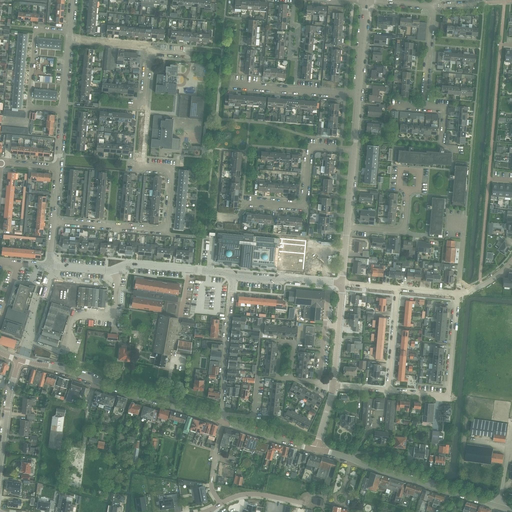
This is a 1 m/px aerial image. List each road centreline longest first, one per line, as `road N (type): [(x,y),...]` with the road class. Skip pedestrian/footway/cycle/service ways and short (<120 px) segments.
road 1 (residential): [(53,222),(165,229),(171,168),(126,164)]
road 2 (tertiary): [(220,421),(19,360)]
road 3 (tertiary): [(316,449),(511,511)]
road 4 (residential): [(218,217),(238,218),(247,202),(304,205),(309,147),(353,150)]
road 5 (residential): [(233,274),(49,266)]
road 6 (residential): [(63,111),(28,103),(35,30),(69,34)]
road 7 (residential): [(233,274),(222,413)]
road 8 (residential): [(222,413),(252,417),(263,319)]
road 9 (residential): [(358,96),(235,86)]
